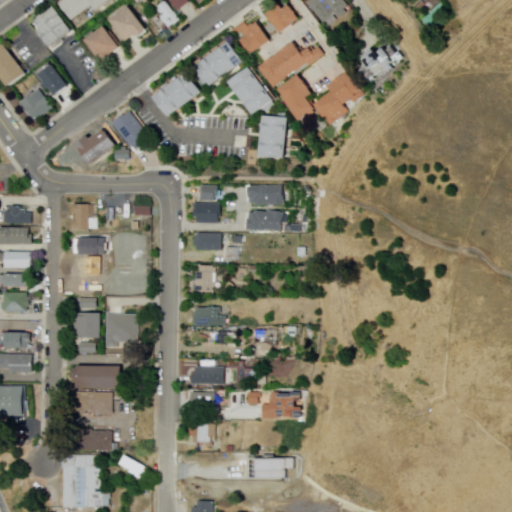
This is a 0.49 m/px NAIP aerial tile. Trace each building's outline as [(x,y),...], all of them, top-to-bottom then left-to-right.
[(111,0),(96,11),(93,7),(73,21),(61,5),(67,0),(111,0)] [(155,7),(163,0),(165,0),(182,18),(172,27),(155,7)] [(190,0),(193,3),(181,13),(171,0),(190,0)] [(329,28),(307,1),(308,0),(343,0),(349,7),(344,12),(346,14),(329,28)] [(32,18),(49,5),(69,31),(46,48),(31,29),(37,25),(32,18)] [(127,5),(109,19),(129,45),(140,37),(143,34),(144,28),(127,5)] [(285,9),(271,20),(284,36),(303,22),(292,8),(288,12),(285,9)] [(443,15),(434,10),(426,23),(436,29),(443,15)] [(102,24),(84,38),(104,62),(109,58),(114,63),(121,58),(116,51),(119,47),(102,24)] [(262,24),(249,35),(252,39),(246,44),(256,57),(276,41),(262,24)] [(231,67),(217,48),(225,42),(240,61),(231,67)] [(0,78),(0,45),(23,76),(7,88),(0,78)] [(298,45),(265,71),(279,90),(311,66),(314,69),(330,57),(324,49),(316,55),(312,50),(305,55),(298,45)] [(382,46),(386,51),(392,46),(403,61),(384,76),(386,78),(381,82),(378,78),(370,84),(359,70),(367,64),(362,57),(372,49),(380,59),(383,57),(377,50),(382,46)] [(223,73),(209,54),(217,48),(231,67),(223,73)] [(223,73),(215,79),(201,60),(209,54),(223,73)] [(215,79),(208,85),(193,66),(201,60),(215,79)] [(38,72),(52,62),(70,86),(56,97),(38,72)] [(241,93),(235,86),(254,72),(260,79),(241,93)] [(190,99),(176,80),(184,73),(199,92),(190,99)] [(353,75),(334,89),(338,95),(321,108),(335,127),(353,114),(350,110),(368,97),(353,75)] [(247,101),(241,93),(260,79),(266,87),(247,101)] [(305,79),(285,94),(308,124),(322,113),(313,102),(319,97),(305,79)] [(182,105),(168,86),(176,80),(190,99),(182,105)] [(182,105),(174,111),(160,92),(168,86),(182,105)] [(247,101),(266,87),(272,95),(252,110),(247,101)] [(36,96),(43,91),(57,110),(41,122),(38,124),(30,113),(32,112),(24,100),(34,93),(36,96)] [(174,111),(167,116),(152,97),(160,92),(174,111)] [(252,110),(272,95),(278,104),(259,118),(252,110)] [(110,123),(127,110),(148,139),(131,151),(110,123)] [(291,130),(267,129),(268,118),(292,120),(291,130)] [(106,126),(111,132),(105,136),(113,147),(88,166),(72,145),(84,135),(87,140),(106,126)] [(290,140),(266,139),(267,129),(291,130),(290,140)] [(290,140),(290,150),(266,149),(266,139),(290,140)] [(290,150),(289,160),(265,158),(266,149),(290,150)] [(113,150),(128,150),(128,160),(113,160),(113,150)] [(204,203),(203,187),(221,187),(222,202),(204,203)] [(249,206),(249,188),(287,187),(287,205),(249,206)] [(195,226),(195,205),(224,204),(224,225),(195,226)] [(77,205),(100,205),(100,219),(102,219),(102,230),(77,231),(77,205)] [(140,206),(155,206),(155,217),(140,217),(140,206)] [(22,207),(22,215),(32,215),(32,225),(10,225),(10,214),(12,214),(12,207),(22,207)] [(250,232),(250,212),(285,211),(285,231),(250,232)] [(30,232),(30,247),(8,247),(8,232),(30,232)] [(142,234),(155,234),(155,243),(142,242),(142,234)] [(199,234),(225,234),(225,251),(199,251),(199,234)] [(298,247),(298,257),(308,257),(308,247),(298,247)] [(229,261),(228,249),(243,249),(244,261),(229,261)] [(31,253),(31,268),(3,268),(3,252),(31,253)] [(78,267),(108,266),(108,284),(78,284),(78,267)] [(207,267),(216,267),(216,294),(195,295),(195,281),(197,281),(197,272),(200,272),(200,267),(207,267)] [(3,277),(36,277),(36,283),(31,283),(31,289),(3,289),(3,277)] [(138,282),(125,282),(125,295),(138,295),(138,282)] [(6,295),(31,295),(32,313),(4,314),(4,304),(7,304),(6,295)] [(82,310),(81,300),(99,299),(99,309),(82,310)] [(198,309),(209,309),(209,307),(224,307),(224,318),(230,318),(230,327),(198,327),(198,309)] [(75,316),(104,316),(104,340),(75,340),(75,316)] [(107,349),(107,316),(141,316),(141,344),(119,344),(119,349),(107,349)] [(257,333),(279,332),(280,356),(258,357),(257,333)] [(3,334),(31,334),(32,350),(3,350),(3,334)] [(81,355),(80,343),(99,343),(99,354),(81,355)] [(0,355),(35,355),(35,375),(12,375),(12,367),(0,367),(0,355)] [(196,367),(230,369),(229,388),(195,387),(195,383),(192,382),(193,375),(196,375),(196,367)] [(79,369),(121,369),(121,391),(66,391),(66,374),(79,374),(79,369)] [(259,377),(259,385),(267,385),(267,377),(259,377)] [(0,389),(29,389),(30,418),(0,418),(0,389)] [(194,394),(212,393),(213,411),(200,411),(200,413),(195,413),(195,411),(192,411),(192,404),(194,404),(194,394)] [(249,406),(249,394),(260,393),(261,397),(258,398),(259,405),(249,406)] [(273,401),(273,394),(300,393),(300,402),(294,402),(295,409),(302,409),(302,420),(262,421),(262,405),(270,405),(270,401),(273,401)] [(83,394),(117,395),(117,415),(83,415),(83,394)] [(209,427),(209,437),(213,437),(213,445),(198,445),(197,427),(209,427)] [(78,433),(114,433),(114,439),(106,439),(106,443),(100,443),(100,452),(78,452),(78,433)] [(126,457),(149,469),(143,480),(120,468),(126,457)] [(105,462),(105,494),(111,494),(111,508),(104,508),(104,511),(66,511),(67,461),(105,462)] [(213,501),(213,511),(195,511),(195,508),(199,508),(199,501),(213,501)]
